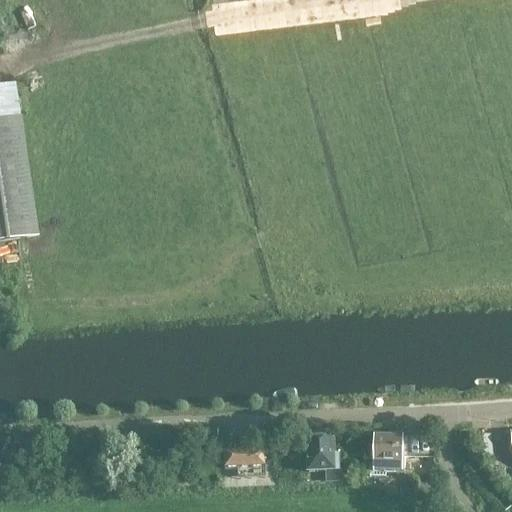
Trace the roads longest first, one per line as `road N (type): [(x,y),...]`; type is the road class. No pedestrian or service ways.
road 1 (unclassified): [(0,437),(511,411)]
road 2 (track): [(0,303),(193,293),(280,225)]
road 3 (track): [(0,76),(208,20)]
